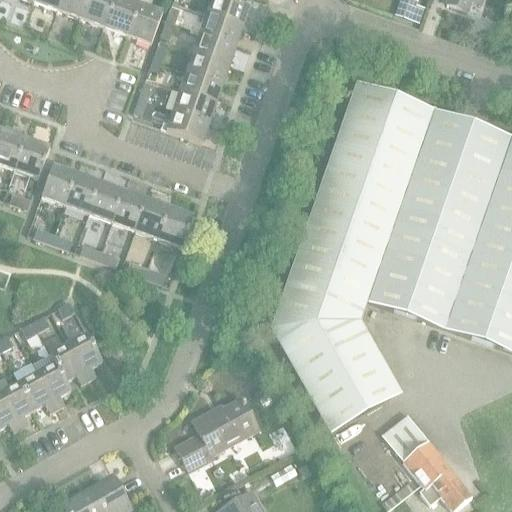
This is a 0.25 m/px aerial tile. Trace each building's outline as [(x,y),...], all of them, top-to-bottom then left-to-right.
[(56,14),(61,0),(34,0),(33,6),(56,14)] [(79,23),(87,0),(61,0),(56,14),(79,23)] [(103,31),(114,0),(87,0),(79,23),(103,31)] [(126,40),(138,8),(114,0),(103,31),(126,40)] [(210,0),(205,18),(241,31),(248,10),(217,0),(210,0)] [(469,5),(479,9),(482,0),(447,0),(445,7),(466,15),(469,5)] [(422,11),(402,3),(396,16),(417,25),(422,11)] [(138,8),(126,40),(150,48),(162,17),(138,8)] [(164,25),(174,28),(179,14),(169,11),(164,25)] [(234,50),(241,31),(205,18),(198,37),(234,50)] [(168,44),(174,28),(164,25),(159,41),(168,44)] [(228,69),(234,50),(198,37),(192,56),(228,69)] [(151,63),(161,67),(166,53),(156,49),(151,63)] [(221,88),(228,69),(192,56),(185,75),(221,88)] [(155,82),(161,67),(151,63),(145,79),(155,82)] [(215,107),(221,88),(185,75),(178,94),(215,107)] [(138,102),(146,105),(151,90),(143,87),(138,102)] [(365,305),(511,356),(511,143),(355,89),(270,334),(331,439),(388,405),(391,381),(358,325),(365,305)] [(215,107),(178,94),(178,95),(174,94),(171,101),(175,103),(172,114),(208,127),(215,107)] [(141,121),(146,105),(138,102),(132,118),(141,121)] [(201,148),(208,127),(172,114),(168,126),(163,125),(160,133),(201,148)] [(0,131),(49,148),(53,136),(0,118),(0,131)] [(0,170),(13,175),(25,143),(1,135),(0,138),(0,170)] [(25,143),(13,175),(37,183),(49,152),(25,143)] [(64,210),(75,179),(51,170),(40,202),(64,210)] [(14,179),(9,190),(28,199),(33,188),(14,179)] [(87,219),(99,187),(75,179),(64,210),(87,219)] [(111,227),(122,196),(99,187),(87,219),(111,227)] [(134,236),(145,204),(122,196),(111,227),(134,236)] [(8,208),(26,214),(30,204),(12,197),(8,208)] [(157,244),(169,213),(145,204),(134,236),(157,244)] [(169,213),(157,244),(181,253),(193,221),(169,213)] [(50,248),(54,238),(37,232),(33,242),(50,248)] [(54,238),(50,248),(68,255),(72,245),(54,238)] [(97,265),(100,255),(78,247),(74,257),(97,265)] [(100,255),(97,265),(115,272),(118,261),(100,255)] [(143,282),(147,272),(129,265),(126,276),(143,282)] [(147,272),(143,282),(161,289),(165,278),(147,272)] [(56,312),(62,322),(73,316),(68,305),(56,312)] [(31,325),(37,336),(49,330),(43,319),(31,325)] [(26,342),(37,336),(31,325),(20,332),(26,342)] [(67,349),(87,385),(94,382),(89,373),(100,366),(85,338),(67,349)] [(0,342),(0,354),(1,357),(13,350),(7,339),(0,342)] [(80,389),(87,385),(67,349),(48,359),(53,368),(64,386),(75,380),(80,389)] [(69,395),(64,386),(53,368),(35,377),(55,414),(62,410),(57,401),(69,395)] [(48,418),(55,414),(35,377),(17,387),(32,415),(43,409),(48,418)] [(21,421),(32,415),(17,387),(0,396),(0,398),(19,434),(26,430),(21,421)] [(12,438),(19,434),(0,398),(0,432),(7,429),(12,438)] [(211,457),(257,432),(241,401),(212,417),(210,414),(192,424),(199,439),(175,452),(187,474),(213,461),(211,457)] [(448,511),(457,511),(471,501),(407,420),(381,440),(423,493),(419,497),(429,509),(440,500),(448,511)] [(130,511),(131,511),(115,483),(87,499),(85,494),(62,507),(64,511),(130,511)] [(223,511),(259,511),(251,497),(223,511)]
